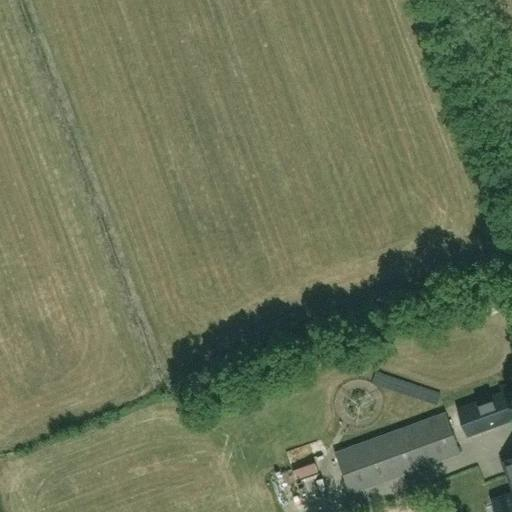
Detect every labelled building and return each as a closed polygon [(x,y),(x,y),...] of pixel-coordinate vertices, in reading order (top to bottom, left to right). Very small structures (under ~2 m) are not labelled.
[(441,365),(416,372),(428,413),(452,406),(441,365)] [(496,395),(457,409),(466,436),(506,422),(496,395)] [(335,453),(350,494),(458,454),(443,414),(335,453)] [(511,511),(511,458),(505,461),(506,463),(511,460),(511,493),(493,500),(493,502),(502,499),(507,511),(511,511)] [(313,482),(297,490),(302,500),(318,492),(313,482)]
